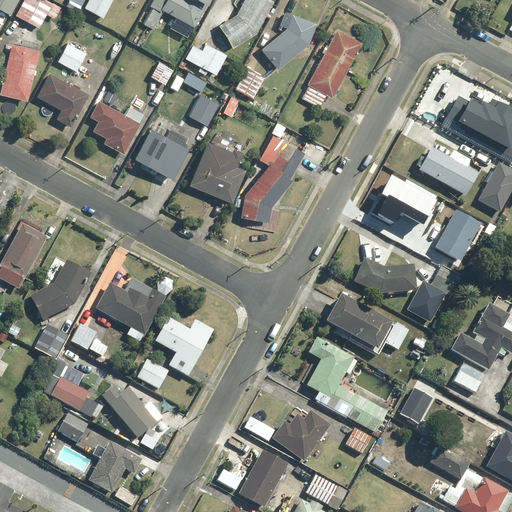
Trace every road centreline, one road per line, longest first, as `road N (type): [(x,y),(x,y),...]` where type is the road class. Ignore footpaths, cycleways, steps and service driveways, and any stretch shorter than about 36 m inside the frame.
road 1 (residential): [(277,303),(427,25)]
road 2 (residential): [(0,152),(277,303)]
road 3 (residential): [(167,506),(277,303)]
